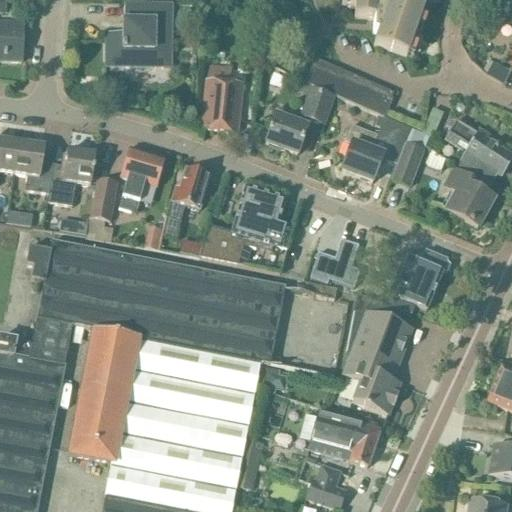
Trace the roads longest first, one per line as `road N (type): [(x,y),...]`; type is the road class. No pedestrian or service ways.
road 1 (residential): [(500,273),(187,147),(44,112)]
road 2 (unclassified): [(392,511),(500,273)]
road 3 (residential): [(511,107),(455,72),(452,1)]
